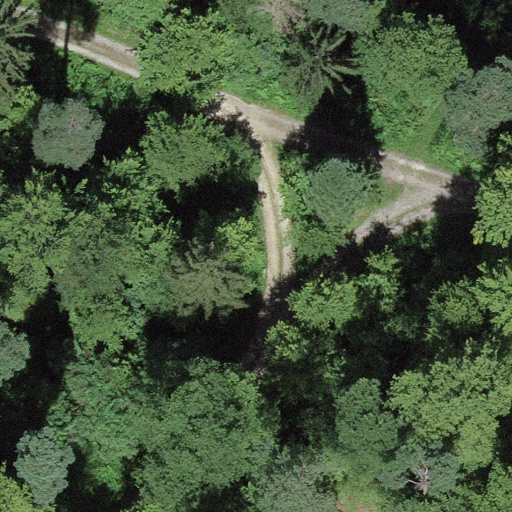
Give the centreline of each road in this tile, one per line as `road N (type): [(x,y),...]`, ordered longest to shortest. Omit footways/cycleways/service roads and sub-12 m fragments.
road 1 (track): [(0,10),(442,177)]
road 2 (track): [(131,511),(268,324),(442,177)]
road 3 (track): [(262,112),(279,222),(268,324)]
